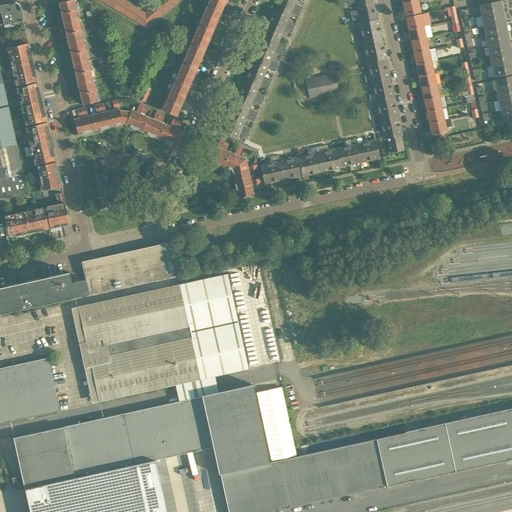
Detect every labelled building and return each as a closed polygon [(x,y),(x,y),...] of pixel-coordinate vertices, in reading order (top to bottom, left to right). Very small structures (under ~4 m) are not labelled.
[(72,0),(59,3),(64,23),(78,20),(73,0),(72,0)] [(225,2),(220,0),(209,0),(203,15),(217,21),(225,2)] [(278,0),(278,2),(300,11),(302,7),(294,4),(295,0),(278,0)] [(417,0),(416,0),(402,3),(405,15),(420,12),(417,0)] [(482,16),(502,12),(500,1),(480,6),(482,16)] [(278,2),(274,11),(288,16),(290,12),(298,15),(300,11),(278,2)] [(350,12),(351,16),(374,11),(372,2),(357,5),(358,10),(350,12)] [(22,21),(18,5),(16,3),(0,6),(0,9),(3,25),(22,21)] [(288,16),(274,11),(274,10),(270,19),(293,28),(295,24),(287,20),(288,16)] [(376,19),(374,11),(351,16),(352,21),(360,19),(361,23),(377,19),(376,19)] [(504,22),(502,12),(482,16),(484,26),(504,22)] [(406,18),(408,30),(423,26),(420,14),(406,18)] [(217,21),(203,15),(195,34),(209,39),(217,21)] [(270,19),(261,40),(283,50),(285,46),(277,43),(283,29),(291,32),(293,28),(270,19)] [(379,29),(377,19),(361,23),(359,23),(361,32),(359,32),(359,34),(379,29)] [(64,23),(69,43),(83,40),(78,20),(64,23)] [(486,36),(506,32),(504,22),(484,26),(486,36)] [(408,30),(411,41),(425,38),(423,26),(408,30)] [(361,34),(363,43),(381,39),(379,29),(359,34),(359,35),(361,34)] [(14,39),(15,38),(26,36),(24,30),(13,33),(14,38),(14,39)] [(508,42),(506,32),(486,36),(488,46),(508,42)] [(209,39),(195,34),(187,53),(200,58),(209,39)] [(411,41),(413,53),(428,50),(425,38),(411,41)] [(383,48),(381,39),(363,43),(365,51),(363,51),(363,53),(383,48)] [(69,43),(73,63),(87,60),(83,40),(69,43)] [(282,54),(283,50),(261,40),(257,49),(258,49),(272,55),(274,51),(282,54)] [(490,56),(510,52),(508,42),(488,46),(490,56)] [(27,43),(7,48),(8,56),(11,55),(14,66),(32,62),(27,43)] [(365,54),(367,62),(385,58),(383,48),(363,53),(363,54),(365,54)] [(272,55),(258,49),(254,58),(276,67),(278,63),(270,59),(272,55)] [(413,53),(416,65),(431,61),(428,50),(413,53)] [(511,62),(511,59),(510,52),(490,56),(492,66),(511,62)] [(200,58),(187,53),(179,72),(192,77),(200,58)] [(274,71),(276,67),(254,58),(251,66),(265,72),(266,68),(274,71)] [(386,60),(385,58),(367,62),(369,70),(367,71),(367,72),(387,68),(385,60),(386,60)] [(87,60),(73,63),(78,84),(92,80),(87,60)] [(416,65),(419,76),(433,73),(431,61),(416,65)] [(15,72),(12,72),(14,80),(16,86),(36,81),(32,62),(14,66),(15,72)] [(511,62),(492,66),(494,77),(511,72),(511,62)] [(251,66),(247,74),(269,84),(271,79),(263,76),(265,72),(251,66)] [(370,73),(372,81),(389,77),(387,68),(367,72),(368,73),(370,73)] [(171,90),(184,96),(192,77),(179,72),(171,90)] [(419,76),(421,88),(436,85),(433,73),(419,76)] [(267,88),(269,84),(247,74),(244,82),(258,88),(259,84),(267,88)] [(306,80),(310,98),(310,97),(317,96),(318,96),(317,94),(324,92),(325,95),(325,94),(338,92),(334,74),(324,76),(324,77),(325,79),(315,81),(314,79),(314,78),(306,80)] [(497,90),(511,87),(511,76),(495,80),(497,90)] [(391,87),(389,77),(372,81),(373,89),(371,90),(372,91),(391,87)] [(2,81),(4,88),(10,87),(12,86),(11,81),(9,81),(9,79),(2,81)] [(92,80),(78,84),(83,104),(97,101),(92,80)] [(244,82),(240,91),(262,100),(264,96),(256,93),(258,88),(244,82)] [(37,83),(16,87),(17,94),(18,95),(16,96),(19,107),(20,106),(41,102),(37,83)] [(421,88),(424,100),(438,96),(436,85),(421,88)] [(374,92),(376,100),(393,96),(391,87),(372,91),(372,92),(374,92)] [(511,97),(511,87),(497,90),(499,101),(511,97)] [(184,96),(171,90),(163,110),(176,115),(184,96)] [(472,90),(467,91),(468,95),(465,96),(467,103),(470,102),(475,101),(473,94),(472,90)] [(260,104),(262,100),(240,91),(237,99),(251,105),(252,101),(260,104)] [(395,106),(393,96),(376,100),(378,108),(375,109),(376,110),(395,106)] [(424,100),(426,111),(441,108),(438,96),(424,100)] [(511,108),(511,97),(499,101),(501,111),(511,108)] [(237,99),(233,107),(255,116),(257,113),(249,109),(251,105),(237,99)] [(114,110),(110,111),(113,126),(123,124),(125,124),(127,120),(122,118),(122,116),(121,116),(119,111),(117,100),(112,101),(114,110)] [(41,102),(20,106),(23,116),(23,119),(25,125),(46,121),(41,102)] [(104,128),(113,126),(110,111),(105,112),(103,103),(99,104),(104,128)] [(96,130),(104,128),(99,104),(94,105),(97,114),(92,115),(96,130)] [(125,124),(134,128),(143,105),(140,104),(136,112),(131,110),(130,112),(127,120),(125,124)] [(147,107),(143,105),(134,128),(142,132),(148,117),(144,115),(147,107)] [(378,111),(380,119),(397,115),(395,106),(376,110),(376,111),(378,111)] [(87,132),(96,130),(92,115),(87,116),(85,107),(81,108),(87,132)] [(253,121),(255,116),(233,107),(230,115),(244,121),(245,117),(253,121)] [(74,119),(77,135),(87,132),(81,108),(77,109),(79,118),(74,119)] [(426,111),(429,123),(443,120),(441,108),(426,111)] [(511,108),(501,111),(502,116),(496,117),(498,126),(511,123),(511,119),(511,108)] [(130,112),(119,111),(121,116),(122,116),(122,118),(127,120),(130,112)] [(142,132),(150,135),(160,113),(156,111),(153,119),(148,117),(142,132)] [(164,114),(160,113),(150,135),(159,139),(165,124),(161,123),(164,114)] [(230,115),(226,123),(248,133),(250,129),(242,126),(244,121),(230,115)] [(399,125),(397,115),(380,119),(382,127),(380,128),(380,129),(399,125)] [(159,139),(167,143),(177,120),(173,118),(169,126),(165,124),(159,139)] [(14,129),(20,128),(18,119),(12,121),(14,129)] [(181,122),(177,120),(167,143),(175,146),(181,132),(177,130),(181,122)] [(446,132),(443,120),(429,123),(432,135),(435,134),(436,139),(443,137),(442,133),(446,132)] [(46,122),(25,127),(26,133),(28,140),(30,146),(50,141),(46,122)] [(246,137),(248,133),(226,123),(222,132),(236,138),(238,134),(246,137)] [(387,138),(400,135),(401,134),(399,125),(380,129),(380,130),(382,130),(384,138),(387,138)] [(403,149),(400,135),(387,138),(390,152),(403,149)] [(206,159),(215,163),(225,140),(221,139),(217,147),(212,145),(206,159)] [(215,163),(223,167),(229,152),(225,150),(228,142),(225,140),(215,163)] [(359,162),(369,160),(364,140),(363,141),(364,143),(356,145),(359,162)] [(366,140),(364,140),(369,160),(378,158),(375,141),(367,142),(366,140)] [(50,141),(30,146),(31,152),(33,151),(35,158),(33,159),(34,165),(55,160),(50,141)] [(337,149),(335,143),(325,145),(331,169),(341,167),(341,166),(337,149)] [(20,160),(16,144),(0,147),(0,199),(27,194),(24,177),(22,169),(22,168),(20,160)] [(350,164),(359,162),(356,145),(348,146),(347,144),(346,145),(350,164)] [(316,147),(317,153),(321,171),(331,169),(325,145),(316,147)] [(341,166),(350,164),(346,145),(344,145),(345,147),(337,149),(341,166)] [(229,152),(223,167),(232,170),(245,159),(238,156),(241,148),(238,146),(234,154),(229,152)] [(307,156),(298,157),(302,175),(312,173),(308,153),(306,153),(307,156)] [(312,173),(321,171),(317,153),(309,155),(309,153),(308,153),(312,173)] [(283,179),(292,177),(288,157),(287,158),(288,160),(286,160),(285,154),(278,155),(279,162),(283,179)] [(292,177),(302,175),(298,157),(290,159),(290,157),(288,157),(292,177)] [(105,173),(107,172),(106,172),(105,164),(105,163),(104,159),(99,160),(102,173),(95,174),(98,188),(99,195),(97,195),(98,198),(109,195),(120,193),(120,190),(118,191),(117,184),(108,186),(105,173)] [(245,159),(232,170),(234,179),(249,176),(248,171),(257,169),(256,165),(247,167),(245,159)] [(271,161),(270,162),(274,181),(283,179),(279,162),(271,163),(271,161)] [(61,187),(55,162),(37,166),(41,185),(40,185),(41,191),(42,191),(61,187)] [(264,183),(274,181),(270,162),(268,162),(268,164),(261,166),(264,183)] [(129,176),(131,187),(138,186),(135,173),(128,174),(129,176)] [(234,179),(236,188),(260,183),(259,179),(250,181),(249,176),(234,179)] [(261,187),(260,183),(236,188),(238,197),(253,194),(252,189),(261,187)] [(64,202),(61,187),(42,191),(43,197),(55,194),(57,204),(45,207),(50,228),(70,224),(64,202)] [(41,197),(40,190),(32,192),(34,198),(41,197)] [(30,210),(24,211),(29,233),(48,228),(44,207),(34,209),(35,211),(31,212),(30,210)] [(15,213),(4,216),(9,237),(29,233),(24,211),(19,212),(19,215),(15,216),(15,213)] [(0,313),(75,297),(89,294),(89,295),(178,275),(172,249),(83,268),(86,279),(71,282),(69,273),(69,272),(0,287),(0,313)] [(227,274),(179,285),(78,307),(99,401),(248,368),(227,274)] [(0,423),(59,410),(48,358),(0,368),(0,423)] [(21,476),(12,478),(15,491),(24,488),(74,477),(134,464),(136,464),(213,447),(219,474),(220,473),(228,511),(267,511),(289,507),(333,498),(387,486),(416,480),(511,459),(511,407),(405,431),(405,433),(377,439),(269,463),(252,384),(201,396),(202,396),(13,438),(21,476)] [(294,445),(281,387),(256,392),(271,461),(296,456),(294,445)] [(166,511),(155,459),(136,464),(146,511),(166,511)] [(24,488),(24,489),(29,511),(146,511),(136,464),(134,464),(74,477),(24,488)]
